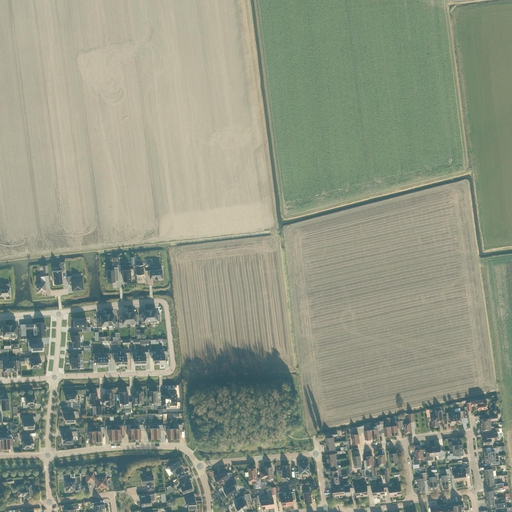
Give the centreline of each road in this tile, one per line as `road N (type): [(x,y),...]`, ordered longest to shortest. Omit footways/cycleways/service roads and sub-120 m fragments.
road 1 (residential): [(54,377),(169,370),(159,301)]
road 2 (residential): [(199,465),(165,447),(47,455)]
